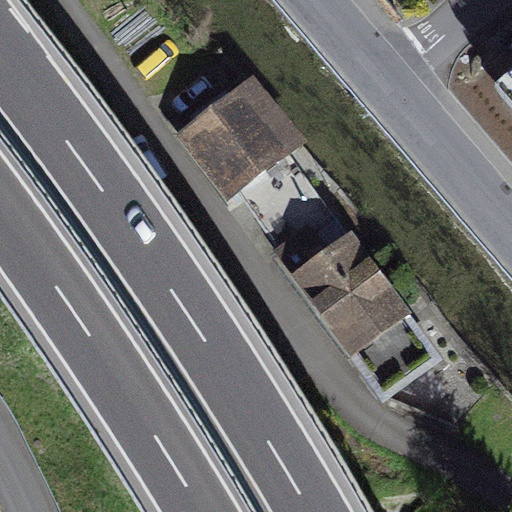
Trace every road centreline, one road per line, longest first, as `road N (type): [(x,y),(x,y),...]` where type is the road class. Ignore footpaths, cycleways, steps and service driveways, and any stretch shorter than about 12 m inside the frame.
road 1 (motorway): [(310,511),(185,310),(0,52)]
road 2 (motorway): [(0,209),(201,511)]
road 3 (unclassified): [(511,240),(307,0)]
